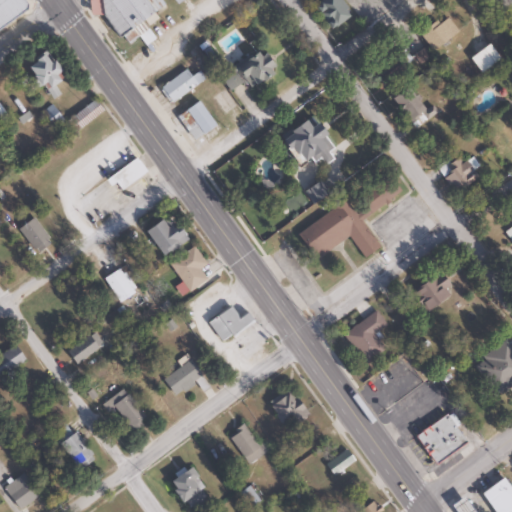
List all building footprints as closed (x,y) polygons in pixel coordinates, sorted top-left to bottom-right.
[(0,0),(0,27),(32,4),(28,0),(0,0)] [(81,0),(92,16),(99,11),(121,47),(137,37),(143,45),(152,39),(144,26),(156,19),(152,12),(162,6),(158,0),(171,0),(174,5),(181,0),(81,0)] [(319,0),(309,7),(326,31),(346,16),(334,0),(319,0)] [(424,29),(436,46),(456,31),(444,14),(424,29)] [(271,72),(255,49),(217,76),(227,91),(242,80),(247,88),(271,72)] [(41,86),(51,99),(60,92),(49,78),(58,71),(42,52),(22,68),(38,88),(41,86)] [(371,71),(381,85),(406,68),(396,54),(371,71)] [(187,77),(185,72),(158,84),(164,100),(203,84),(198,72),(187,77)] [(175,116),(192,141),(213,126),(196,101),(175,116)] [(64,122),(52,105),(42,111),(53,129),(64,122)] [(330,149),(309,116),(276,137),(294,165),(304,158),(309,165),(317,160),(321,166),(329,161),(324,152),(330,149)] [(436,168),(452,193),(475,179),(459,154),(436,168)] [(144,172),(134,158),(106,179),(116,193),(144,172)] [(294,234),(312,261),(347,237),(361,258),(377,247),(358,220),(394,195),(385,180),(349,204),(346,199),(294,234)] [(301,191),(310,204),(326,193),(318,180),(301,191)] [(36,254),(51,242),(32,217),(17,230),(36,254)] [(175,224),(163,228),(161,222),(145,227),(154,255),(182,246),(175,224)] [(511,225),(502,232),(511,248),(511,225)] [(0,240),(0,262),(4,270),(16,264),(3,239),(0,240)] [(205,265),(192,247),(168,265),(187,293),(205,280),(197,270),(205,265)] [(136,292),(119,267),(101,279),(118,304),(136,292)] [(399,297),(409,318),(450,298),(439,276),(399,297)] [(51,297),(71,327),(88,317),(68,286),(51,297)] [(236,318),(229,307),(205,322),(218,343),(252,323),(245,312),(236,318)] [(361,365),(382,350),(372,335),(384,326),(374,311),(341,335),(361,365)] [(64,350),(72,364),(102,347),(94,333),(64,350)] [(471,365),(493,398),(511,385),(511,351),(505,341),(471,365)] [(0,354),(0,376),(24,361),(13,345),(0,354)] [(201,376),(188,360),(161,381),(173,398),(201,376)] [(146,420),(121,389),(100,405),(106,413),(112,408),(131,432),(146,420)] [(283,432),(305,418),(289,390),(266,404),(283,432)] [(464,444),(446,415),(414,435),(432,464),(464,444)] [(70,434),(61,422),(49,431),(77,470),(93,459),(74,431),(70,434)] [(261,442),(257,445),(242,425),(226,436),(247,465),(267,450),(261,442)] [(323,463),(329,475),(352,464),(346,451),(323,463)] [(182,501),(191,511),(207,498),(184,469),(164,485),(179,503),(182,501)] [(1,488),(18,511),(40,495),(24,472),(1,488)] [(478,494),(490,511),(511,511),(511,493),(501,478),(478,494)] [(258,503),(247,486),(236,493),(247,510),(258,503)] [(469,511),(459,498),(448,507),(451,511),(469,511)] [(357,510),(357,511),(377,511),(372,502),(357,510)]
